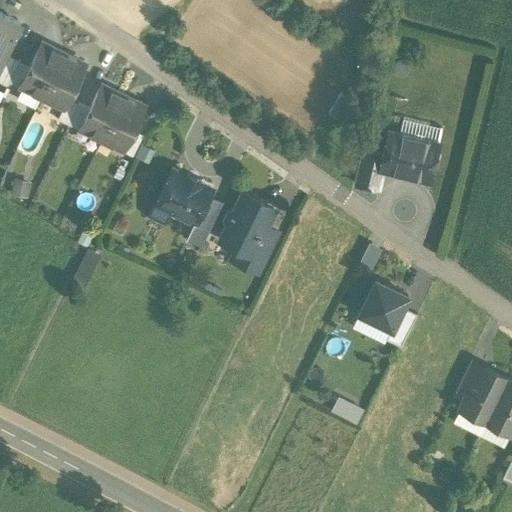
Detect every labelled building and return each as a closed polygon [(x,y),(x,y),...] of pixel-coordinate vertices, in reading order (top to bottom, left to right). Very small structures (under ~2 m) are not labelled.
[(0,11),(0,61),(5,52),(20,21),(0,11)] [(29,64),(20,83),(41,94),(63,51),(41,41),(29,64)] [(63,51),(41,94),(63,105),(67,96),(84,62),(63,51)] [(19,59),(5,52),(0,61),(0,80),(6,84),(8,80),(19,59)] [(19,59),(8,80),(19,85),(20,83),(29,64),(19,59)] [(122,93),(101,83),(89,107),(80,125),(101,136),(122,93)] [(122,93),(101,136),(122,147),(132,128),(144,104),(122,93)] [(78,101),(67,96),(63,105),(57,117),(68,122),(78,101)] [(78,101),(68,122),(78,128),(79,126),(80,125),(89,107),(78,101)] [(122,147),(121,149),(132,154),(142,133),(132,128),(122,147)] [(437,142),(388,130),(383,153),(380,166),(384,167),(428,178),(431,168),(435,165),(437,156),(435,151),(437,142)] [(383,153),(361,149),(353,182),(379,188),(384,167),(380,166),(383,153)] [(184,174),(171,168),(155,200),(194,219),(195,219),(207,194),(211,187),(198,181),(200,178),(185,171),(184,174)] [(243,190),(234,207),(229,209),(225,216),(227,222),(220,237),(248,251),(250,252),(264,223),(272,207),(258,200),(259,198),(243,190)] [(207,194),(195,219),(194,219),(186,235),(199,241),(220,200),(207,194)] [(264,223),(250,252),(248,251),(242,263),(257,270),(277,229),(264,223)] [(408,294),(375,278),(359,311),(391,327),(392,327),(402,306),(408,294)] [(402,306),(392,327),(391,327),(385,337),(401,345),(416,313),(402,306)] [(468,363),(455,389),(466,394),(479,369),(478,369),(468,363)] [(481,364),(478,369),(479,369),(466,394),(460,406),(485,418),(506,377),(481,364)] [(511,379),(506,377),(485,418),(510,431),(511,427),(511,379)] [(511,456),(503,475),(511,479),(511,456)]
